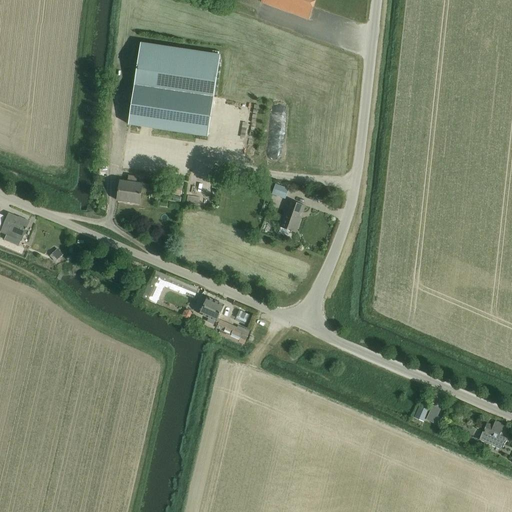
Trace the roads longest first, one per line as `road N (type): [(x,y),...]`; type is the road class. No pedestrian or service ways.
road 1 (unclassified): [(304,326),(352,200),(377,0)]
road 2 (unclassified): [(304,326),(0,194)]
road 3 (track): [(86,0),(66,171),(0,149)]
road 4 (unclassified): [(511,418),(304,326)]
road 5 (track): [(190,511),(220,383),(251,362),(283,317)]
